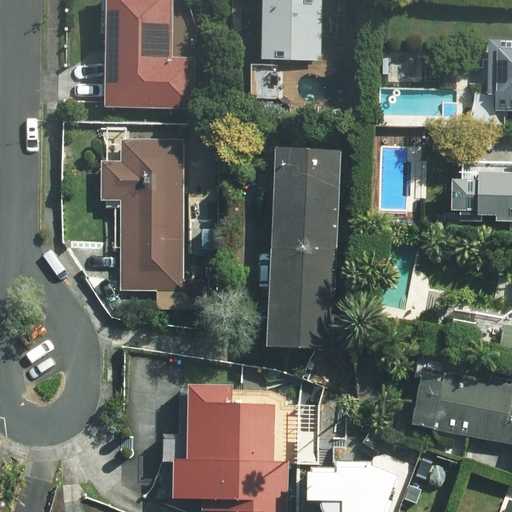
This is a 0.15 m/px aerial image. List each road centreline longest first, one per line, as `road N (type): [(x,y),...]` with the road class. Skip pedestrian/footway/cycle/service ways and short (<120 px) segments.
road 1 (residential): [(13,222),(85,356),(80,402),(49,421)]
road 2 (residential): [(49,421),(23,415),(7,391),(13,222)]
road 3 (residential): [(17,0),(13,222)]
